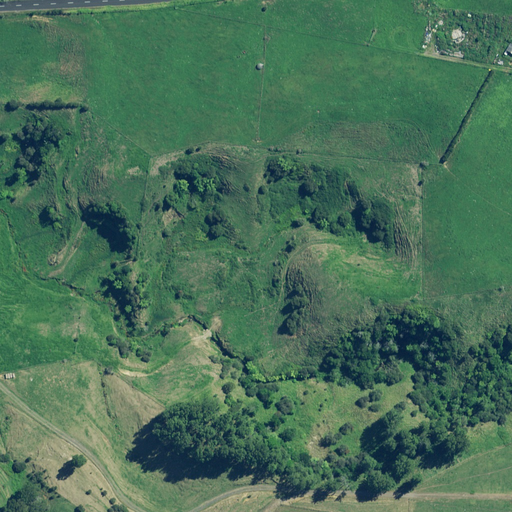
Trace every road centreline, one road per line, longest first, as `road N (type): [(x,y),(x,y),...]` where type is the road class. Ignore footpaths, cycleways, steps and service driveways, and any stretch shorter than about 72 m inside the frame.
road 1 (track): [(511,497),(249,485),(187,511)]
road 2 (track): [(148,511),(0,380)]
